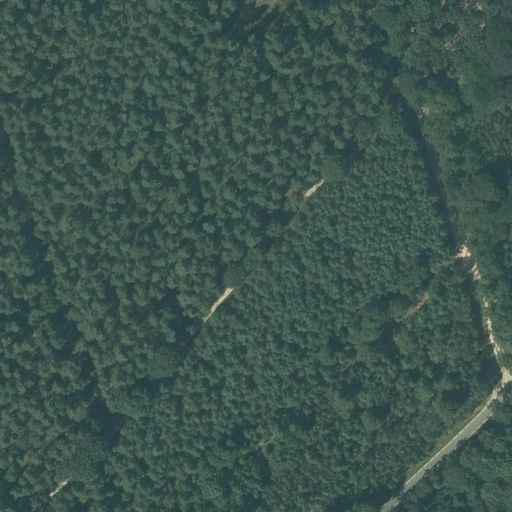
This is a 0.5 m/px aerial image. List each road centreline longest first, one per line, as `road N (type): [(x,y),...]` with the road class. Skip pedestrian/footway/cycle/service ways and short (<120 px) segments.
road 1 (track): [(31,511),(107,437),(283,221),(411,95)]
road 2 (track): [(511,390),(411,95)]
road 3 (tertiary): [(382,511),(511,387)]
